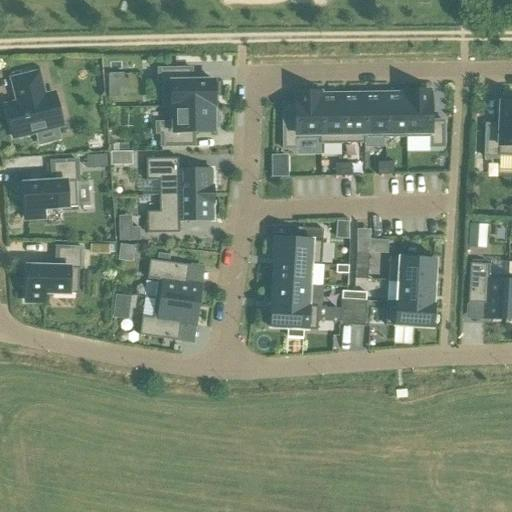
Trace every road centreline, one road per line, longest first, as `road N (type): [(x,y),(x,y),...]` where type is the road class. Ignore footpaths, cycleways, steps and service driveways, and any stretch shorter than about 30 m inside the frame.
road 1 (residential): [(511,69),(273,73),(256,85),(223,373)]
road 2 (track): [(0,45),(511,37)]
road 3 (residential): [(223,373),(511,357)]
road 4 (residential): [(0,330),(223,373)]
